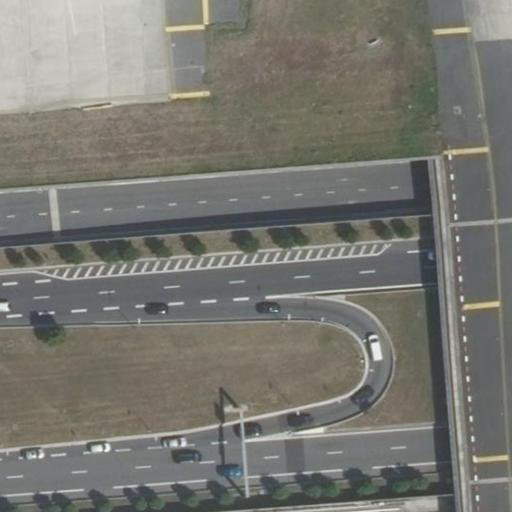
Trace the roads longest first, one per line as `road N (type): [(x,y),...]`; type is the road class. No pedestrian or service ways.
road 1 (secondary): [(172,461),(353,404),(376,379),(375,340),(365,326),(333,312),(61,298)]
road 2 (secondary): [(511,265),(61,298)]
road 3 (secondary): [(172,461),(511,440)]
road 4 (secondary): [(0,476),(172,461)]
